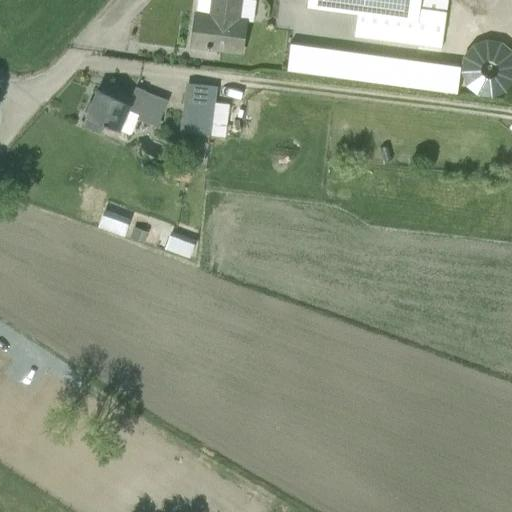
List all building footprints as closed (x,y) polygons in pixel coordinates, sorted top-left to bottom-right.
[(197,0),(196,14),(191,46),(242,51),(245,20),(237,19),(239,0),(197,0)] [(309,0),(308,7),(356,13),(353,37),(441,48),(446,0),(309,0)] [(288,72),(459,89),(462,62),(291,45),(288,72)] [(210,135),(216,86),(192,84),(186,132),(210,135)] [(101,133),(105,123),(131,134),(139,114),(159,122),(165,106),(157,103),(159,98),(135,88),(128,105),(98,91),(87,116),(88,116),(84,126),(101,133)] [(168,164),(165,178),(188,182),(191,168),(168,164)] [(97,226),(117,233),(123,217),(103,210),(97,226)] [(134,230),(131,239),(146,244),(148,234),(134,230)] [(171,234),(165,251),(188,259),(194,241),(171,234)]
